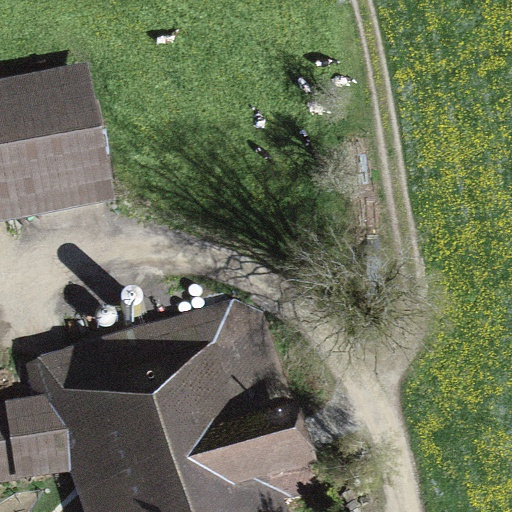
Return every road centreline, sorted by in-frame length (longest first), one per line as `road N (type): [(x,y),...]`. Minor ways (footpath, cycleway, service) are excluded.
road 1 (track): [(401,511),(372,386),(408,301),(365,0)]
road 2 (track): [(372,386),(272,299),(131,265),(0,321)]
